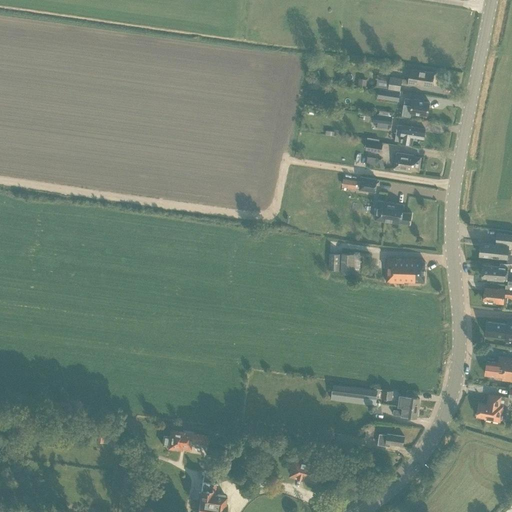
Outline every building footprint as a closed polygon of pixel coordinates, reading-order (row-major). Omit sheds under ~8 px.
[(376,87),(400,90),(401,83),(432,87),(434,72),(410,69),(409,79),(390,76),(389,80),(377,78),(376,87)] [(400,92),(388,90),(386,99),(398,101),(400,92)] [(427,115),(429,102),(424,101),(424,100),(413,98),(413,99),(405,98),(404,104),(412,105),(411,112),(427,115)] [(391,116),(379,115),(360,112),(359,119),(373,121),(373,122),(391,124),(392,117),(391,116)] [(423,140),(425,129),(397,124),(395,140),(400,141),(400,142),(412,144),(413,139),(423,140)] [(383,143),(367,141),(366,150),(381,152),(383,143)] [(419,171),(421,157),(413,156),(414,155),(397,152),(394,169),(411,171),(411,170),(419,171)] [(378,179),(360,176),(358,190),(376,192),(378,179)] [(375,219),(384,221),(400,223),(401,222),(410,224),(412,213),(402,212),(403,204),(378,200),(375,219)] [(511,234),(497,233),(496,244),(481,242),(479,255),(507,258),(506,262),(511,263),(511,253),(508,254),(508,248),(511,247),(511,234)] [(340,253),(330,252),(329,268),(340,269),(340,253)] [(354,254),(342,253),(341,272),(360,273),(361,253),(355,252),(354,254)] [(424,282),(425,261),(423,261),(423,259),(387,258),(386,282),(404,282),(404,281),(424,282)] [(501,268),(484,266),(483,279),(499,281),(500,273),(511,274),(511,265),(501,264),(501,268)] [(498,289),(485,287),(483,300),(497,302),(497,303),(503,303),(504,297),(511,297),(511,285),(507,285),(507,289),(505,289),(498,288),(498,289)] [(511,324),(487,321),(485,334),(506,337),(507,333),(511,333),(511,324)] [(487,361),(485,374),(497,376),(496,379),(511,380),(511,358),(500,356),(499,362),(487,361)] [(382,389),(382,391),(333,384),(331,399),(375,404),(376,397),(391,399),(392,390),(382,389)] [(399,405),(403,406),(418,408),(419,398),(404,396),(400,395),(399,405)] [(478,421),(501,425),(504,410),(501,409),(502,400),(491,398),(489,408),(480,407),(478,421)] [(380,410),(386,411),(388,403),(382,402),(380,410)] [(417,417),(418,408),(403,406),(402,411),(394,409),(393,414),(401,415),(402,415),(417,417)] [(68,441),(69,434),(33,430),(34,426),(23,425),(22,435),(68,441)] [(90,442),(118,444),(120,432),(112,431),(111,437),(91,435),(90,442)] [(170,447),(170,449),(182,450),(182,449),(188,450),(191,450),(192,443),(207,445),(206,450),(215,452),(216,441),(208,439),(208,437),(193,435),(193,433),(184,431),(184,433),(172,432),(171,438),(165,437),(163,446),(170,447)] [(364,448),(365,438),(337,434),(335,445),(364,448)] [(392,446),(405,448),(406,439),(389,436),(389,437),(381,436),(380,447),(392,449),(392,446)] [(316,481),(320,465),(294,459),(290,474),(316,481)] [(224,511),(225,504),(224,504),(225,495),(216,494),(217,483),(212,482),(214,472),(204,470),(201,491),(199,491),(198,497),(200,498),(198,511),(204,511),(203,511),(224,511)]
